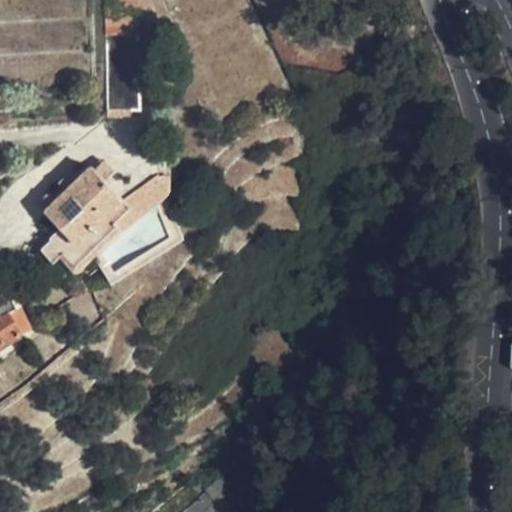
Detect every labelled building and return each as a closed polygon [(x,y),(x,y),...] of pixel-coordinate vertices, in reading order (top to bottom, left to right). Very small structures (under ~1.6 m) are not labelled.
[(105,0),(106,108),(129,108),(137,108),(136,0),(105,0)] [(103,158),(94,166),(103,176),(112,168),(103,158)] [(65,189),(52,200),(43,208),(57,224),(46,234),(48,236),(38,244),(51,258),(60,250),(71,263),(116,223),(113,219),(129,205),(122,197),(103,176),(94,166),(91,163),(74,180),(65,189)] [(55,179),(65,189),(74,180),(64,170),(55,179)] [(113,219),(116,223),(120,228),(165,192),(165,172),(156,170),(122,197),(129,205),(113,219)] [(43,208),(52,200),(43,190),(34,198),(43,208)] [(0,342),(20,331),(12,315),(22,309),(8,284),(0,288),(0,342)] [(30,325),(22,309),(12,315),(20,331),(30,325)] [(223,511),(234,502),(216,483),(185,511),(223,511)]
